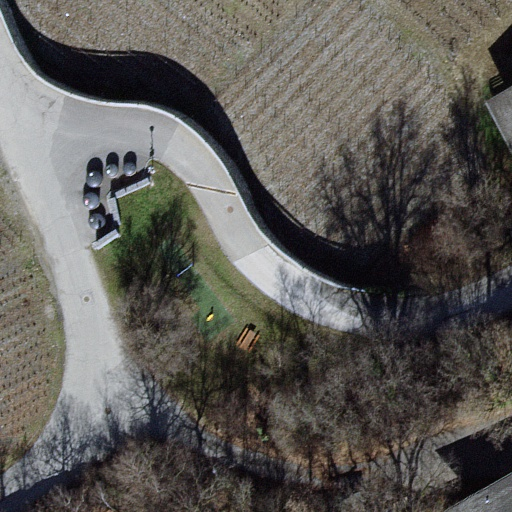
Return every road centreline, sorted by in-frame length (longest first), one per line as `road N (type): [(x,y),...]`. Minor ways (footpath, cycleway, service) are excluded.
road 1 (residential): [(10,105),(159,137),(188,152),(251,256),(313,303),(406,317),(483,305),(511,288)]
road 2 (unclassified): [(0,501),(49,470),(74,384),(72,297),(10,105)]
